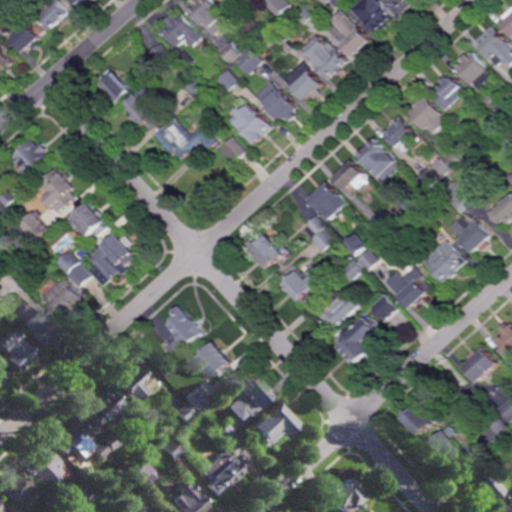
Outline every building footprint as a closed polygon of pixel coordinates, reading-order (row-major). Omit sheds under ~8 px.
[(60,0),(72,13),(55,29),(52,25),(51,26),(46,22),(48,20),(44,15),(50,10),(49,9),(54,4),(51,1),(52,0),(60,0)] [(216,0),(224,9),(220,13),(226,20),(217,28),(212,22),(207,26),(192,8),(198,4),(194,0),(216,0)] [(295,7),(289,0),(271,0),(268,2),(281,18),(295,7)] [(383,0),(399,18),(381,34),(369,21),(369,22),(356,8),(364,0),(383,0)] [(417,0),(405,12),(394,0),(417,0)] [(298,13),(307,5),(318,16),(309,24),(298,13)] [(360,28),(362,27),(368,34),(368,33),(370,35),(369,35),(374,40),(369,44),(373,49),(366,56),(361,51),(355,57),(331,29),(338,22),(334,18),(344,9),(360,28)] [(511,12),(503,20),(511,29),(511,12)] [(208,39),(198,47),(191,39),(183,47),(168,30),(173,25),(169,21),(172,19),(171,17),(173,15),(175,17),(178,15),(181,18),(186,14),(208,39)] [(251,37),(241,26),(253,14),(264,26),(251,37)] [(40,27),(43,24),(50,32),(46,36),(48,37),(40,43),(42,46),(38,50),(36,47),(30,52),(18,39),(19,38),(16,35),(24,27),(27,30),(36,23),(40,27)] [(7,36),(1,30),(6,25),(12,32),(7,36)] [(499,29),(500,28),(511,40),(511,42),(494,59),(480,44),(482,43),(479,40),(496,25),(499,29)] [(283,46),(273,34),(282,26),(292,37),(283,46)] [(332,44),(334,42),(351,61),(344,68),(347,71),(341,76),(339,73),(332,79),(315,60),(317,58),(309,49),(324,35),(332,44)] [(159,67),(150,57),(165,43),(174,53),(159,67)] [(235,64),(224,51),(235,43),(245,55),(235,64)] [(18,53),(14,56),(19,62),(2,78),(0,75),(0,55),(7,49),(8,50),(12,46),(18,53)] [(254,76),(241,63),(256,47),(270,60),(254,76)] [(190,69),(181,58),(190,51),(199,61),(190,69)] [(471,79),(469,79),(467,77),(467,74),(459,66),(464,61),(462,59),(468,54),(470,56),(475,52),(491,70),(489,72),(494,76),(482,87),(477,83),(475,84),(471,79)] [(313,72),(316,70),(328,84),(322,89),(326,93),(319,100),(315,96),(310,101),(297,87),(300,84),(299,83),(301,82),(302,83),(304,81),(299,76),(308,67),(313,72)] [(118,74),(120,72),(128,81),(140,70),(149,80),(123,104),(106,84),(107,82),(104,78),(114,69),(118,74)] [(234,92),(223,80),(234,70),(245,82),(234,92)] [(469,92),(448,111),(437,98),(444,92),(440,88),(445,84),(443,81),(448,77),(450,79),(454,75),(469,92)] [(199,99),(190,88),(199,80),(208,90),(199,99)] [(285,93),(287,91),(303,108),(297,113),(301,117),(295,122),(291,118),(286,122),(262,95),(276,82),(285,93)] [(163,114),(162,115),(166,119),(154,129),(151,125),(150,126),(145,120),(142,123),(132,112),(135,110),(131,105),(144,93),(146,95),(163,114)] [(445,114),(443,116),(449,123),(437,134),(430,128),(427,131),(411,113),(417,107),(415,106),(422,100),(423,102),(429,97),(445,114)] [(511,117),(504,125),(494,114),(505,104),(511,111),(511,117)] [(261,112),(264,110),(279,128),(269,137),(261,145),(238,119),(255,105),(261,112)] [(198,136),(210,126),(224,142),(215,151),(208,142),(188,160),(182,153),(179,156),(172,148),(171,149),(167,144),(168,144),(161,135),(181,117),(198,136)] [(406,152),(402,148),(400,149),(386,133),(404,117),(419,133),(411,140),(415,144),(406,152)] [(494,128),(490,123),(494,120),(498,124),(494,128)] [(511,149),(501,138),(511,128),(511,149)] [(239,165),(225,150),(240,137),(253,152),(239,165)] [(392,152),(391,153),(404,167),(388,182),(383,177),(382,178),(360,156),(368,148),(372,144),(373,144),(379,139),(392,152)] [(41,147),(45,143),(51,150),(48,153),(53,160),(48,164),(51,169),(38,180),(36,178),(33,180),(29,176),(32,173),(19,157),(21,155),(21,154),(36,141),(41,147)] [(457,170),(448,160),(457,152),(466,161),(457,170)] [(431,191),(420,180),(430,170),(425,164),(436,153),(452,170),(431,191)] [(362,189),(356,183),(348,191),(336,178),(355,160),(372,179),(362,189)] [(68,177),(72,173),(76,178),(72,181),(78,188),(74,192),(80,198),(62,214),(56,208),(56,209),(47,199),(55,192),(47,183),(62,169),(68,177)] [(464,213),(444,192),(455,182),(475,203),(464,213)] [(344,195),(332,205),(336,210),(330,215),(328,212),(327,213),(315,200),(321,194),(320,192),(325,187),(327,189),(333,183),(344,195)] [(10,208),(2,198),(13,189),(22,199),(10,208)] [(511,224),(511,225),(508,222),(503,226),(494,215),(511,197),(511,224)] [(99,210),(101,208),(106,214),(104,216),(114,228),(102,238),(98,234),(93,239),(83,227),(79,230),(73,223),(77,220),(76,219),(93,204),(99,210)] [(40,242),(25,224),(41,210),(46,216),(43,218),(53,230),(40,242)] [(384,236),(372,223),(382,214),(394,226),(384,236)] [(321,236),(321,235),(316,239),(308,230),(312,226),(311,225),(321,216),(331,227),(321,236)] [(474,224),(479,220),(481,222),(483,220),(485,223),(483,225),(495,237),(490,241),(494,246),(487,252),(483,248),(477,254),(464,241),(465,240),(454,227),(466,216),(474,224)] [(327,252),(317,240),(330,229),(340,240),(327,252)] [(27,253),(17,241),(28,232),(39,244),(27,253)] [(126,241),(131,236),(138,244),(133,249),(138,254),(118,272),(121,274),(115,279),(96,259),(121,235),(126,241)] [(267,241),(273,236),(284,249),(288,245),(294,251),(290,254),(291,256),(274,271),(257,252),(257,251),(251,244),(262,235),(267,241)] [(359,257),(348,245),(359,235),(370,247),(359,257)] [(456,279),(454,277),(447,283),(428,262),(451,240),(471,262),(459,272),(461,274),(456,279)] [(373,272),(362,260),(373,249),(384,261),(373,272)] [(425,260),(421,255),(425,251),(430,256),(425,260)] [(71,275),(61,263),(74,252),(84,264),(71,275)] [(355,283),(353,282),(345,273),(359,260),(369,271),(355,283)] [(0,282),(0,261),(9,273),(0,282)] [(312,281),(320,274),(325,274),(328,277),(328,282),(317,292),(320,295),(310,304),(307,300),(304,303),(299,297),(298,297),(288,285),(290,283),(285,277),(299,265),(312,281)] [(421,282),(425,286),(429,283),(435,289),(431,293),(432,294),(426,299),(427,300),(422,305),(421,304),(413,311),(401,298),(402,297),(390,283),(402,272),(408,278),(419,268),(427,277),(421,282)] [(66,325),(52,308),(53,307),(46,299),(69,278),(88,300),(81,307),(83,310),(66,325)] [(351,302),(355,299),(363,308),(344,325),(342,323),(331,334),(324,327),(328,323),(326,320),(328,318),(322,312),(343,293),(351,302)] [(390,323),(377,308),(390,296),(403,310),(390,323)] [(205,324),(203,326),(209,333),(182,358),(173,348),(183,339),(179,335),(175,331),(176,330),(172,326),(179,319),(175,314),(183,307),(198,323),(202,320),(205,324)] [(55,333),(50,337),(54,342),(46,349),(43,345),(37,350),(15,324),(10,318),(18,311),(23,317),(34,308),(55,333)] [(511,353),(500,341),(506,336),(505,334),(506,333),(503,329),(509,324),(511,328),(511,353)] [(364,371),(360,366),(358,368),(341,349),(357,333),(356,331),(361,326),(369,336),(364,340),(376,352),(371,356),(375,361),(364,371)] [(17,344),(29,356),(10,373),(10,372),(5,376),(3,373),(1,375),(0,373),(0,357),(2,356),(0,353),(0,349),(12,339),(17,344)] [(225,351),(228,349),(232,354),(230,355),(238,365),(220,380),(214,373),(212,374),(208,369),(205,372),(198,363),(200,361),(199,360),(219,343),(225,351)] [(503,365),(492,375),(494,378),(489,382),(486,380),(481,385),(467,369),(474,362),(471,358),(478,351),(481,355),(488,349),(503,365)] [(130,403),(113,384),(137,362),(146,373),(140,379),(141,380),(135,386),(141,393),(130,403)] [(160,375),(156,370),(161,366),(165,371),(160,375)] [(253,383),(257,380),(263,387),(260,390),(266,397),(244,417),(242,415),(235,421),(223,408),(234,398),(226,390),(237,380),(240,384),(248,376),(253,383)] [(472,404),(463,394),(473,385),(482,395),(472,404)] [(112,422),(111,420),(107,423),(103,419),(94,427),(84,416),(89,412),(85,408),(105,390),(123,410),(117,415),(119,416),(112,422)] [(193,412),(184,402),(192,395),(201,405),(193,412)] [(511,420),(503,410),(511,402),(511,420)] [(182,422),(174,412),(183,403),(192,413),(182,422)] [(280,411),(282,409),(287,415),(285,417),(293,426),(292,427),(295,430),(288,436),(287,434),(283,438),(278,432),(277,433),(274,430),(262,441),(255,434),(253,435),(248,430),(274,406),(280,411)] [(416,411),(420,408),(431,420),(436,415),(442,421),(436,426),(437,427),(422,440),(405,421),(406,419),(402,415),(412,407),(416,411)] [(74,453),(68,445),(60,451),(53,442),(57,439),(52,434),(72,417),(84,431),(80,434),(86,442),(74,453)] [(501,421),(504,419),(511,429),(502,438),(493,428),(496,426),(493,422),(498,417),(501,421)] [(223,445),(213,434),(225,424),(234,435),(223,445)] [(109,450),(98,438),(109,428),(120,440),(109,450)] [(454,429),(456,428),(458,431),(458,433),(459,434),(456,437),(465,448),(460,452),(466,459),(457,466),(448,455),(444,458),(435,446),(437,444),(433,440),(446,429),(448,432),(453,428),(454,429)] [(170,459),(158,445),(168,436),(180,449),(170,459)] [(232,454),(224,445),(234,436),(242,445),(232,454)] [(98,458),(89,448),(98,439),(108,449),(98,458)] [(46,453),(49,450),(57,459),(50,465),(55,470),(52,473),(54,475),(49,480),(50,481),(43,487),(29,471),(26,474),(19,466),(22,464),(21,463),(26,459),(24,456),(25,454),(24,453),(29,449),(30,450),(32,449),(34,451),(40,446),(46,453)] [(227,456),(241,470),(214,494),(204,483),(207,480),(198,471),(201,469),(201,468),(202,466),(202,464),(205,462),(208,462),(214,456),(214,454),(216,452),(219,452),(221,449),(227,456)] [(108,462),(103,456),(107,453),(112,458),(108,462)] [(142,486),(129,470),(140,460),(153,476),(142,486)] [(21,495),(18,492),(7,502),(0,493),(0,478),(12,468),(25,483),(24,483),(29,488),(21,495)] [(482,500),(466,481),(481,469),(497,488),(482,500)] [(345,481),(348,478),(358,490),(355,493),(357,496),(339,511),(337,511),(317,489),(331,477),(333,479),(339,474),(345,481)] [(194,495),(198,492),(206,501),(195,511),(196,511),(175,511),(172,508),(171,509),(162,499),(171,491),(173,493),(175,491),(172,487),(181,479),(194,495)] [(511,511),(495,511),(511,497),(507,492),(511,487),(511,511)] [(135,511),(137,511),(136,511),(140,508),(143,511),(149,511),(156,506),(161,511),(116,511),(127,502),(135,511)]
